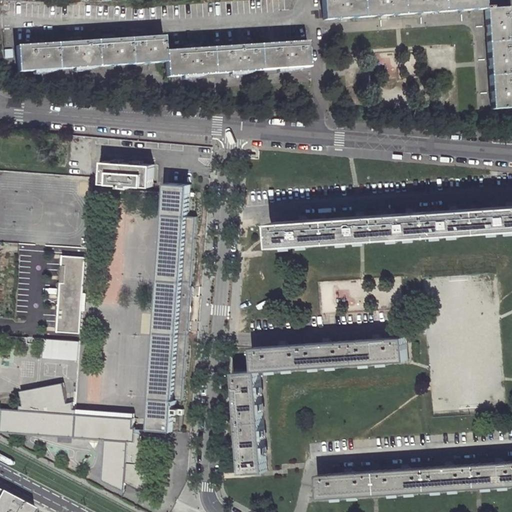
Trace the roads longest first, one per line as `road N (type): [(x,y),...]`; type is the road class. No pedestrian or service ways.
road 1 (residential): [(219,511),(206,486),(233,129)]
road 2 (residential): [(511,153),(233,129)]
road 3 (residential): [(233,129),(0,110)]
